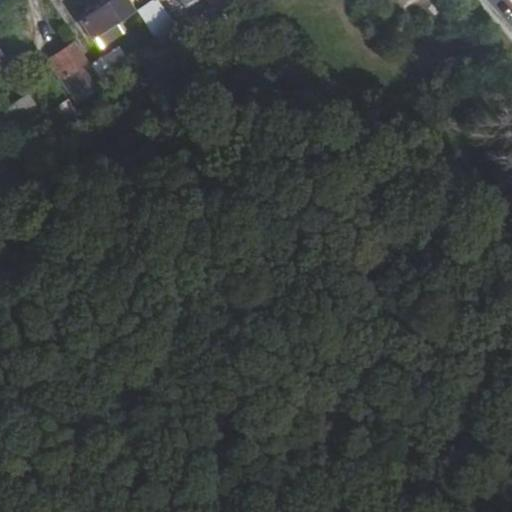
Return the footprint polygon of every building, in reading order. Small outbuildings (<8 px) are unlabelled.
[(131,14),(120,0),(112,0),(79,23),(90,41),(93,39),(99,48),(118,35),(112,27),(131,14)] [(178,0),(186,13),(204,0),(178,0)] [(146,5),(136,11),(163,50),(182,35),(174,25),(167,30),(155,14),(153,16),(146,5)] [(45,63),(68,95),(74,104),(102,86),(95,77),(86,63),(73,44),(45,63)] [(107,94),(120,84),(99,53),(86,63),(95,77),(102,86),(107,94)] [(26,95),(1,112),(14,131),(39,114),(26,95)] [(26,133),(38,150),(69,125),(58,109),(26,133)]
